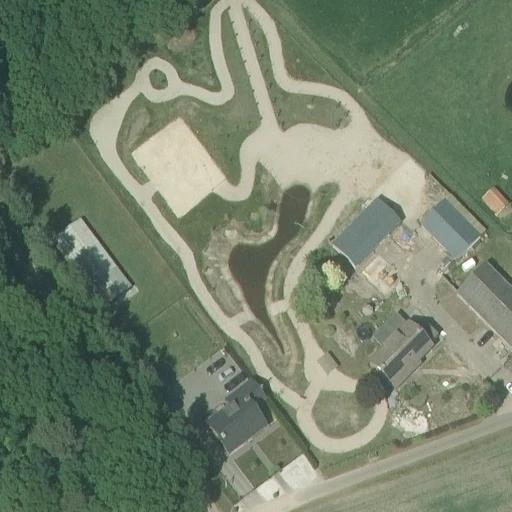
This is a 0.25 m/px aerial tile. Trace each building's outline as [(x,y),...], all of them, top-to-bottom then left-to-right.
[(494,191),(481,202),(496,218),(509,207),(494,191)] [(445,204),(419,229),(455,264),(481,239),(445,204)] [(346,264),(354,272),(389,238),(365,214),(331,248),(346,264)] [(132,292),(80,219),(53,238),(105,311),(132,292)] [(457,297),(511,351),(511,295),(486,269),(457,297)] [(369,367),(395,392),(411,377),(408,374),(431,351),(428,348),(437,340),(426,329),(418,338),(408,328),(369,367)] [(167,393),(151,371),(140,379),(156,401),(167,393)] [(207,428),(227,454),(250,436),(252,440),(266,429),(252,412),(264,403),(251,385),(226,404),(231,410),(207,428)]
